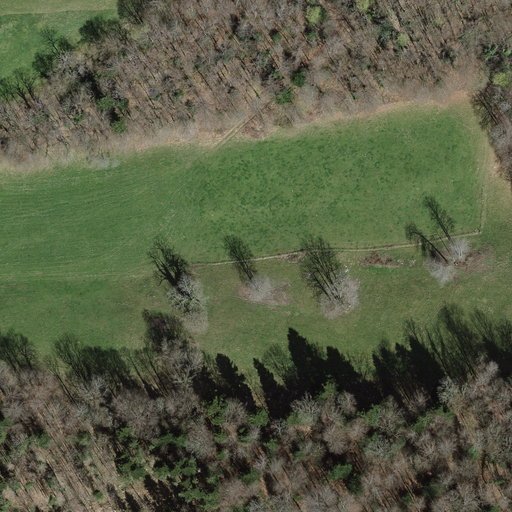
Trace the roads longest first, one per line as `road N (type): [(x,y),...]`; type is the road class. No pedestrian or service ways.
road 1 (track): [(309,0),(322,20),(309,52),(228,133)]
road 2 (track): [(0,405),(73,455),(106,511)]
